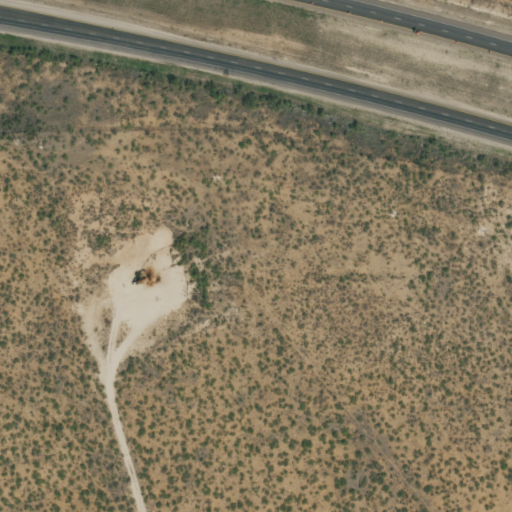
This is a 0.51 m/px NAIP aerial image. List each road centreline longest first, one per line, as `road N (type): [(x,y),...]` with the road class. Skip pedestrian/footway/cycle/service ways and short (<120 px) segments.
road 1 (primary): [(0,15),(231,60),(511,131)]
road 2 (primary): [(511,52),(310,0)]
